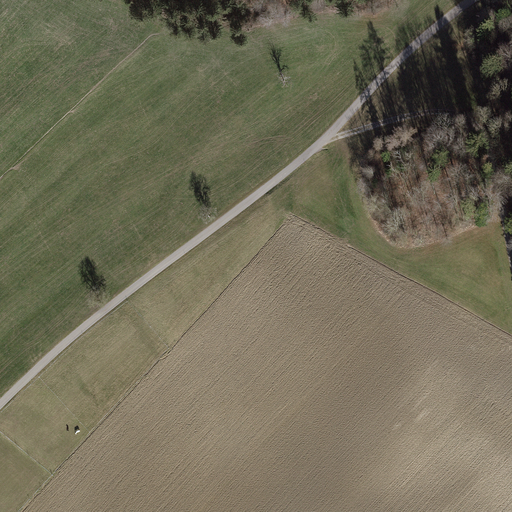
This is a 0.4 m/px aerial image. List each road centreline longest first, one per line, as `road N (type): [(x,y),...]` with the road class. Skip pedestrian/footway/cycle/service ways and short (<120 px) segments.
road 1 (track): [(0,407),(113,303),(320,143),(406,53),(471,0)]
road 2 (track): [(320,143),(413,112),(449,112),(482,131),(511,256)]
